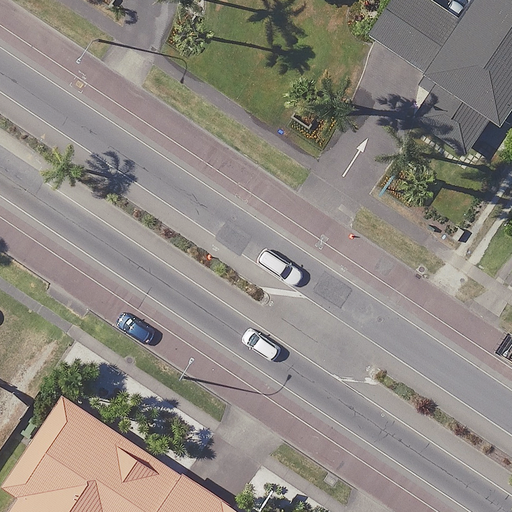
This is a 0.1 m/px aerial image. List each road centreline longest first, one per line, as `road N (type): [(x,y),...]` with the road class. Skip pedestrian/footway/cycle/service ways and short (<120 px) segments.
road 1 (secondary): [(0,70),(345,300)]
road 2 (secondary): [(296,372),(0,172)]
road 3 (secondary): [(502,511),(296,372)]
road 4 (secondary): [(345,300),(511,411)]
